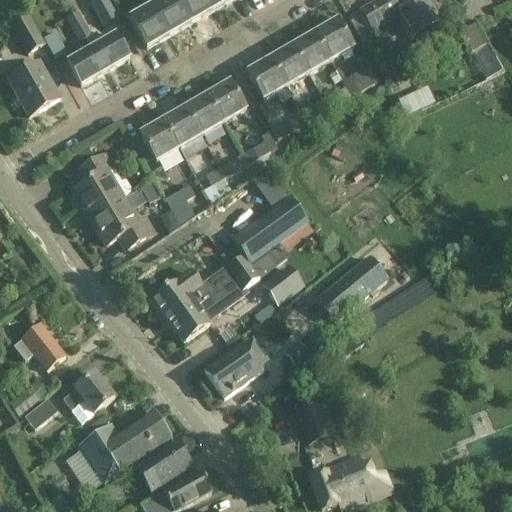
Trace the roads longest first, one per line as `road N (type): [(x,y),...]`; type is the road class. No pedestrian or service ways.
road 1 (residential): [(258,511),(0,176)]
road 2 (residential): [(0,173),(174,71),(193,74),(250,45),(261,22),(312,0)]
